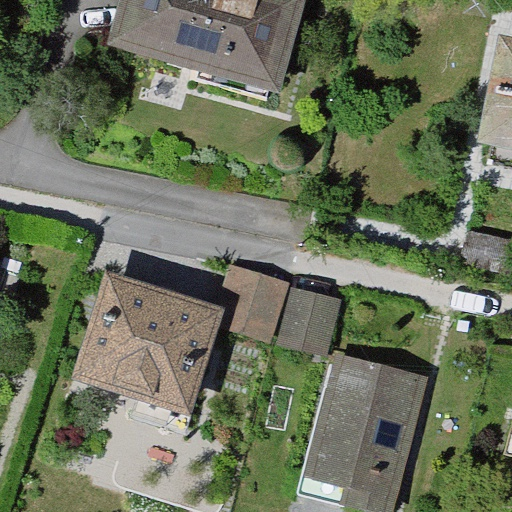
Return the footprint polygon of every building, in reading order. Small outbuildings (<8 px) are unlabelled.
[(315,0),(126,0),(113,43),(288,94),(315,0)] [(511,41),(504,40),(486,140),(511,144),(511,41)] [(297,287),(236,268),(218,329),(278,347),(297,287)] [(219,314),(102,277),(68,384),(185,421),(219,314)] [(349,304),(298,291),(283,349),(334,361),(349,304)] [(403,511),(436,381),(342,358),(311,481),(351,492),(347,509),(360,511),(403,511)]
